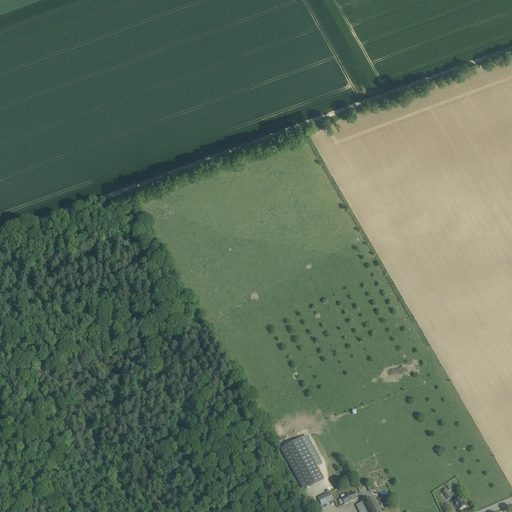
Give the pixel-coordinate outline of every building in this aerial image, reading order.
[(302,490),(323,479),(302,438),(281,449),(302,490)] [(330,493),(319,499),(322,505),(333,500),(330,493)] [(354,493),(346,497),(345,494),(341,496),(342,499),(345,504),(357,499),(354,493)] [(376,511),(370,499),(362,503),(367,511),(376,511)] [(461,499),(454,503),(459,511),(466,506),(461,499)] [(367,511),(362,503),(356,506),(359,511),(367,511)]
